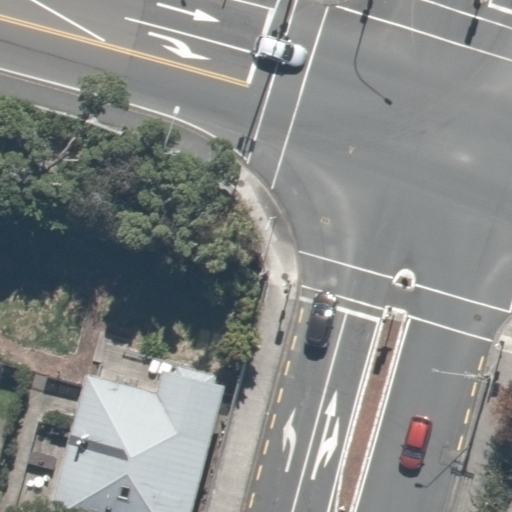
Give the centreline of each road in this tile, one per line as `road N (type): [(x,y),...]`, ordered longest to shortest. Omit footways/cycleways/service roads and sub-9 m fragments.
road 1 (secondary): [(396,140),(282,94),(0,17)]
road 2 (residential): [(291,511),(396,140)]
road 3 (residential): [(490,170),(398,511)]
road 4 (secondary): [(396,140),(435,0)]
